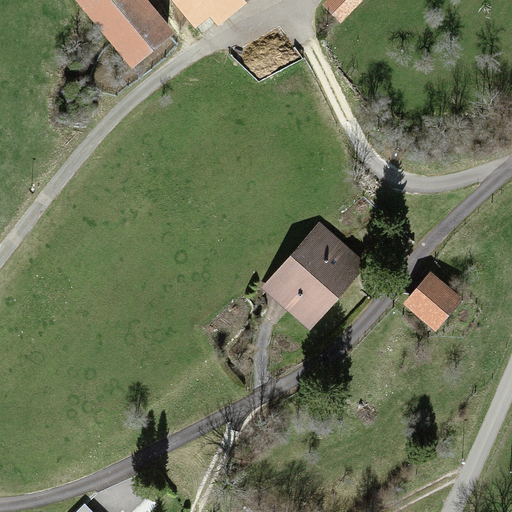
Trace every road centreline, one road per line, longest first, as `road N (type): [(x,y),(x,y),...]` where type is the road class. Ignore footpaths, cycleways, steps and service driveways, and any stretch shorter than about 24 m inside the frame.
road 1 (unclassified): [(511,165),(427,245),(344,342),(308,369),(90,483),(0,504)]
road 2 (track): [(0,258),(116,111),(191,56),(299,0)]
road 3 (unclassified): [(511,165),(427,184),(382,172),(355,136),(293,3)]
road 4 (unclassified): [(511,375),(450,511)]
